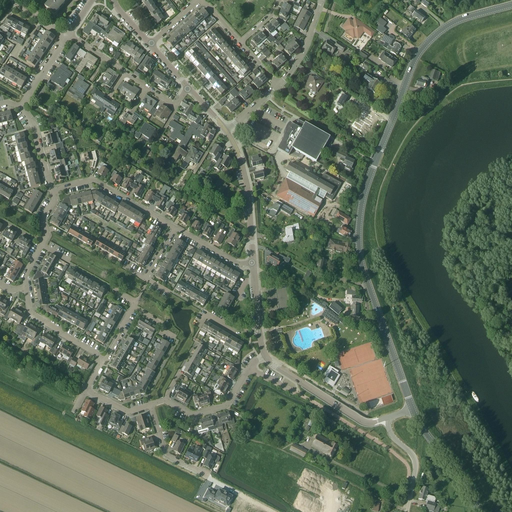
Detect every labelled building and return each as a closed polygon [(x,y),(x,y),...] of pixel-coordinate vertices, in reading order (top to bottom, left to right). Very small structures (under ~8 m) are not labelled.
[(51,0),(45,8),(54,16),(67,0),(51,0)] [(150,0),(144,5),(147,10),(154,5),(150,0)] [(288,0),(289,0),(288,3),(298,8),(300,5),(296,3),(298,0),(288,0)] [(297,11),(298,8),(288,3),(286,5),(284,4),(281,9),(288,13),(291,8),(297,11)] [(154,5),(147,10),(151,14),(157,10),(154,5)] [(410,5),(407,10),(412,13),(416,9),(410,5)] [(160,8),(158,10),(157,10),(151,14),(154,19),(161,15),(163,13),(160,8)] [(288,13),(281,9),(278,15),(280,16),(279,19),(286,22),(289,17),(287,16),(288,13)] [(203,10),(198,14),(204,20),(208,16),(207,15),(205,12),(203,10)] [(302,10),(298,18),(307,23),(311,14),(302,10)] [(413,15),(415,17),(422,22),(426,17),(419,12),(417,11),(413,15)] [(97,13),(90,23),(95,26),(99,21),(107,26),(110,21),(97,13)] [(199,24),(204,20),(198,14),(194,18),(199,24)] [(161,15),(154,19),(158,25),(164,20),(161,15)] [(9,30),(10,28),(14,20),(8,17),(4,25),(3,28),(9,30)] [(195,28),(199,24),(194,18),(189,22),(195,28)] [(307,23),(298,18),(294,27),(303,31),(307,23)] [(15,30),(19,23),(14,20),(10,28),(15,30)] [(269,25),(275,31),(279,26),(274,20),(269,25)] [(349,20),(343,28),(346,30),(356,37),(358,39),(363,31),(367,34),(370,30),(366,27),(357,21),(355,24),(352,22),(349,20)] [(102,31),(95,26),(90,23),(90,22),(83,33),(88,36),(92,30),(99,35),(99,36),(103,39),(106,35),(107,34),(102,31)] [(185,26),(190,32),(195,28),(189,22),(185,26)] [(21,33),(24,26),(19,23),(15,30),(21,33)] [(275,45),(275,44),(277,42),(275,40),(270,35),(275,31),(269,25),(265,29),(267,31),(264,33),(273,42),(275,45)] [(386,30),(380,25),(376,30),(382,35),(386,30)] [(24,26),(21,33),(26,36),(30,29),(24,26)] [(180,30),(186,36),(190,32),(185,26),(180,30)] [(406,28),(402,33),(409,39),(416,30),(411,26),(408,29),(406,28)] [(108,36),(106,35),(103,39),(104,37),(113,43),(114,41),(118,44),(125,35),(114,27),(108,36)] [(180,30),(176,34),(181,40),(183,42),(186,40),(184,38),(186,36),(180,30)] [(211,40),(218,34),(213,30),(207,35),(211,40)] [(43,36),(52,42),(55,38),(46,32),(43,36)] [(270,44),(273,42),(264,33),(262,35),(260,33),(256,37),(261,43),(265,39),(270,44)] [(176,34),(171,38),(177,44),(181,40),(176,34)] [(214,46),(215,44),(221,39),(218,34),(211,40),(210,41),(214,46)] [(52,42),(43,36),(41,40),(49,46),(52,42)] [(261,43),(256,37),(251,41),(252,42),(250,44),(254,48),(256,46),(256,47),(261,43)] [(172,48),(177,44),(171,38),(167,42),(172,48)] [(287,44),(289,46),(294,52),(299,48),(298,47),(300,45),(294,38),(287,44)] [(383,47),(390,52),(393,47),(390,46),(392,43),(382,38),(381,41),(385,43),(383,47)] [(219,49),(226,43),(221,39),(215,44),(217,47),(218,47),(218,48),(219,49)] [(49,46),(41,40),(38,45),(46,51),(49,46)] [(332,55),(336,48),(342,53),(345,48),(337,42),(335,46),(328,41),(322,49),(332,55)] [(136,47),(131,44),(129,42),(127,45),(124,44),(120,49),(130,56),(136,47)] [(230,48),(226,43),(219,49),(223,53),(230,48)] [(393,47),(390,52),(396,56),(401,47),(395,43),(393,47)] [(46,51),(38,45),(35,49),(44,55),(46,51)] [(87,54),(79,49),(74,45),(65,58),(70,62),(75,54),(83,59),(87,54)] [(294,52),(289,46),(284,50),(290,56),(294,52)] [(143,52),(136,47),(130,56),(135,58),(133,61),(139,65),(145,56),(142,54),(143,52)] [(277,47),(275,49),(279,54),(281,56),(284,59),(286,57),(281,52),(277,47)] [(223,53),(221,55),(223,57),(225,55),(228,58),(234,52),(230,48),(223,53)] [(44,55),(35,49),(32,53),(41,59),(44,55)] [(189,60),(195,54),(191,50),(185,55),(189,60)] [(362,51),(359,56),(366,60),(368,56),(362,51)] [(232,62),(238,57),(234,52),(228,58),(232,62)] [(41,59),(32,53),(29,57),(38,63),(41,59)] [(87,53),(87,54),(83,59),(75,71),(80,74),(87,63),(93,67),(97,60),(87,53)] [(385,53),(381,60),(381,61),(391,68),(396,60),(385,53)] [(199,59),(195,54),(189,60),(193,64),(199,59)] [(281,56),(276,60),(281,66),(286,62),(281,56)] [(35,68),(38,63),(29,57),(26,62),(35,68)] [(141,65),(138,69),(142,71),(144,68),(149,71),(153,65),(155,62),(147,57),(141,66),(141,65)] [(236,67),(242,61),(238,57),(232,62),(236,67)] [(203,63),(199,59),(193,64),(197,69),(203,63)] [(281,66),(276,60),(272,64),(277,70),(281,66)] [(240,71),(246,66),(242,61),(236,67),(240,71)] [(365,62),(361,67),(368,72),(372,66),(365,62)] [(207,68),(203,63),(197,69),(201,73),(207,68)] [(0,75),(4,78),(9,69),(4,66),(0,73),(0,75)] [(250,70),(246,66),(240,71),(244,76),(245,74),(247,75),(250,72),(249,71),(250,70)] [(205,78),(211,72),(207,68),(201,73),(205,78)] [(8,80),(13,71),(9,69),(4,78),(8,80)] [(59,69),(52,78),(56,81),(55,83),(59,86),(60,87),(60,86),(63,88),(66,84),(65,83),(68,78),(69,78),(72,73),(66,70),(64,73),(59,69)] [(105,73),(107,75),(105,78),(109,80),(105,85),(110,88),(119,75),(108,69),(105,73)] [(437,82),(440,73),(437,72),(432,70),(429,80),(434,81),(437,82)] [(13,83),(18,74),(13,71),(8,80),(13,83)] [(154,76),(151,80),(158,85),(164,76),(157,71),(156,72),(154,75),(154,76)] [(205,78),(209,82),(215,77),(211,72),(205,78)] [(17,85),(22,76),(18,74),(13,83),(17,85)] [(366,74),(363,80),(369,84),(377,90),(381,84),(372,79),(366,74)] [(71,87),(69,90),(83,99),(84,96),(83,95),(89,86),(83,82),(85,79),(79,75),(77,79),(79,80),(73,89),(71,87)] [(236,75),(232,78),(234,79),(236,82),(237,84),(241,81),(239,79),(238,80),(236,78),(238,76),(236,75)] [(257,79),(262,85),(267,81),(262,75),(257,79)] [(27,79),(22,76),(17,85),(21,88),(27,79)] [(164,76),(158,85),(166,90),(171,81),(164,76)] [(316,93),(324,81),(319,78),(317,81),(310,76),(304,85),(316,93)] [(215,77),(209,82),(213,87),(219,81),(215,77)] [(416,86),(423,88),(425,89),(428,80),(422,78),(421,81),(418,80),(416,86)] [(258,89),(262,85),(257,79),(252,83),(258,89)] [(345,87),(348,90),(354,81),(350,79),(345,87)] [(213,87),(217,91),(223,85),(219,81),(213,87)] [(120,92),(133,100),(139,90),(134,87),(133,88),(126,84),(120,92)] [(377,90),(369,84),(365,89),(367,91),(365,94),(369,97),(370,96),(371,96),(372,95),(371,94),(372,94),(373,93),(374,94),(377,90)] [(227,90),(223,85),(217,91),(221,95),(227,90)] [(248,87),(244,91),(249,97),(253,93),(248,87)] [(234,89),(232,91),(240,101),(242,99),(244,101),(249,97),(244,91),(241,93),(239,92),(238,93),(234,89)] [(103,107),(107,101),(103,99),(105,96),(98,91),(92,100),(103,107)] [(234,99),(230,103),(236,109),(240,105),(238,103),(240,101),(232,91),(229,93),(234,99)] [(342,92),(337,100),(342,103),(348,95),(342,92)] [(143,108),(149,112),(148,114),(151,116),(155,109),(153,108),(156,103),(146,96),(141,103),(144,105),(143,108)] [(225,97),(218,103),(221,107),(223,104),(227,100),(225,97)] [(110,104),(107,101),(103,107),(109,112),(109,113),(109,115),(110,116),(111,116),(112,116),(113,115),(114,114),(119,106),(112,101),(110,104)] [(186,120),(188,118),(191,113),(194,107),(183,101),(180,106),(185,109),(182,114),(180,117),(186,120)] [(348,102),(344,109),(353,114),(357,107),(348,102)] [(236,109),(230,103),(226,107),(231,113),(236,109)] [(171,112),(161,106),(158,111),(155,109),(151,116),(154,118),(155,116),(161,120),(163,117),(166,119),(171,112)] [(5,113),(7,123),(13,121),(12,119),(15,118),(14,111),(10,112),(5,113)] [(360,120),(369,126),(373,118),(371,117),(371,116),(363,111),(361,115),(362,116),(360,120)] [(119,124),(123,127),(127,121),(133,125),(138,118),(133,115),(131,117),(126,113),(119,124)] [(193,121),(190,127),(198,131),(201,127),(198,125),(201,119),(191,113),(188,118),(193,121)] [(283,139),(277,150),(280,152),(283,153),(289,155),(302,159),(304,156),(316,162),(319,158),(322,151),(326,153),(328,150),(329,148),(329,147),(332,143),(328,141),(330,138),(298,120),(297,120),(294,126),(290,124),(287,127),(287,128),(286,130),(286,131),(285,131),(286,131),(287,132),(283,139)] [(178,134),(179,134),(182,128),(172,121),(168,126),(174,130),(170,138),(174,141),(176,138),(178,134)] [(145,123),(139,133),(141,134),(150,139),(155,130),(145,123)] [(199,135),(198,138),(202,140),(204,138),(205,139),(209,133),(213,136),(216,131),(206,124),(203,128),(201,127),(198,131),(201,133),(199,135)] [(192,134),(198,138),(199,135),(201,133),(198,131),(190,127),(184,137),(189,140),(192,134)] [(183,151),(189,140),(184,137),(179,134),(178,134),(176,138),(181,142),(177,147),(183,151)] [(48,147),(55,145),(56,148),(63,146),(62,143),(60,143),(59,138),(56,139),(46,142),(48,147)] [(220,157),(217,156),(221,149),(215,145),(209,154),(213,156),(211,159),(217,163),(218,161),(219,159),(220,157)] [(57,151),(49,153),(51,158),(60,156),(60,155),(65,154),(64,149),(63,149),(63,146),(56,148),(57,151)] [(177,147),(176,150),(171,158),(176,161),(180,155),(185,158),(188,154),(187,153),(186,154),(182,151),(183,151),(177,147)] [(188,154),(185,158),(189,161),(190,159),(196,163),(197,160),(198,161),(199,160),(202,154),(192,148),(189,151),(188,154)] [(90,153),(91,153),(84,155),(85,162),(90,161),(90,162),(91,162),(93,162),(91,168),(95,168),(97,160),(95,152),(90,153)] [(340,159),(340,160),(344,162),(343,165),(346,166),(345,170),(350,172),(354,162),(346,158),(347,156),(343,154),(340,159)] [(251,162),(251,163),(251,164),(252,165),(252,168),(257,167),(257,169),(255,170),(263,168),(264,168),(265,168),(263,163),(262,163),(261,159),(260,159),(259,160),(258,155),(251,157),(252,161),(251,162)] [(52,163),(59,161),(60,164),(67,163),(66,159),(62,161),(60,156),(51,158),(52,163)] [(217,163),(214,168),(219,171),(223,166),(226,168),(226,169),(227,168),(232,160),(225,156),(222,161),(219,159),(218,161),(217,163)] [(61,168),(54,169),(55,174),(65,172),(63,167),(68,166),(67,163),(60,164),(61,168)] [(97,169),(100,171),(98,174),(105,178),(108,172),(105,170),(107,166),(101,163),(97,169)] [(276,196),(305,212),(305,211),(308,213),(307,214),(314,217),(323,200),(324,197),(331,201),(341,184),(324,174),(320,181),(308,174),(310,172),(305,169),(303,171),(290,164),(286,171),(289,173),(286,179),(276,196)] [(256,173),(253,174),(253,177),(253,178),(254,179),(254,180),(259,179),(260,180),(261,181),(263,180),(264,179),(264,178),(263,174),(265,173),(264,168),(263,168),(255,170),(256,173)] [(67,171),(65,172),(55,174),(57,182),(63,180),(62,178),(66,177),(69,176),(67,171)] [(111,182),(118,186),(122,179),(115,176),(117,173),(114,171),(111,177),(113,178),(111,182)] [(223,184),(225,181),(220,177),(218,180),(218,181),(212,189),(221,196),(228,187),(223,184)] [(122,188),(128,192),(130,188),(133,189),(133,188),(137,182),(138,180),(135,178),(133,182),(131,181),(127,179),(122,188)] [(133,188),(133,189),(135,190),(135,191),(133,194),(139,198),(140,196),(144,189),(138,185),(141,180),(139,179),(138,180),(137,182),(133,188)] [(9,189),(4,187),(0,193),(0,194),(4,197),(9,189)] [(9,189),(4,197),(9,200),(13,192),(9,189)] [(30,200),(37,204),(42,195),(35,191),(30,200)] [(96,192),(91,193),(92,201),(93,201),(95,200),(97,202),(101,194),(96,192)] [(149,192),(144,201),(150,204),(152,201),(155,202),(159,195),(158,195),(156,194),(155,195),(149,192)] [(96,203),(101,206),(106,197),(101,194),(97,202),(96,203)] [(157,203),(155,207),(161,211),(166,202),(168,199),(162,196),(161,197),(159,195),(155,202),(157,203)] [(106,197),(101,206),(106,208),(110,200),(106,197)] [(61,204),(68,208),(69,206),(71,206),(69,198),(64,200),(62,203),(61,204)] [(31,214),(37,204),(30,200),(24,210),(31,214)] [(115,203),(110,200),(106,208),(110,211),(115,203)] [(168,210),(166,214),(173,217),(176,211),(172,209),(174,204),(170,201),(166,209),(168,210)] [(115,214),(117,211),(116,211),(120,205),(115,203),(110,211),(115,214)] [(121,214),(126,206),(121,203),(120,205),(116,211),(117,211),(121,214)] [(69,209),(68,208),(61,204),(58,209),(67,214),(69,209)] [(274,217),(276,213),(280,207),(274,204),(272,208),(266,210),(266,212),(274,217)] [(126,206),(121,214),(126,217),(130,208),(126,206)] [(130,219),(135,211),(130,208),(126,217),(130,219)] [(58,209),(55,213),(64,218),(67,214),(58,209)] [(189,219),(185,216),(186,213),(181,210),(178,215),(182,217),(179,221),(186,225),(189,219)] [(135,222),(140,214),(135,211),(130,219),(135,222)] [(333,217),(333,218),(335,219),(347,226),(351,219),(338,212),(339,212),(336,211),(332,218),(333,218),(333,217)] [(66,220),(64,218),(55,213),(53,218),(61,223),(63,224),(66,220)] [(145,217),(140,214),(135,222),(140,225),(145,217)] [(61,223),(53,218),(50,223),(58,228),(61,223)] [(193,225),(191,228),(198,232),(201,225),(195,222),(197,219),(194,218),(190,223),(193,225)] [(226,233),(222,231),(221,230),(224,226),(220,223),(215,232),(218,233),(216,237),(213,241),(220,245),(226,233)] [(215,227),(208,226),(208,225),(205,224),(202,229),(205,231),(202,235),(209,239),(213,232),(214,232),(215,227)] [(293,240),(291,230),(294,229),(294,230),(299,229),(298,224),(293,225),(293,226),(285,228),(285,231),(286,235),(283,241),(284,242),(293,240)] [(343,225),(341,228),(339,234),(348,239),(351,232),(345,230),(347,227),(343,225)] [(68,234),(73,236),(77,229),(73,226),(68,234)] [(151,231),(159,235),(161,230),(154,226),(151,231)] [(3,240),(4,238),(7,240),(12,231),(7,229),(2,237),(1,239),(3,240)] [(77,239),(82,231),(77,229),(73,236),(77,239)] [(229,233),(232,235),(227,243),(234,247),(237,243),(238,244),(241,238),(233,233),(235,230),(232,229),(229,233)] [(10,244),(11,242),(16,234),(12,231),(7,240),(9,241),(8,243),(10,244)] [(82,241),(86,234),(82,231),(77,239),(82,241)] [(159,235),(151,231),(149,235),(156,240),(159,235)] [(86,244),(91,237),(86,234),(82,241),(86,244)] [(156,240),(149,235),(146,240),(153,244),(156,240)] [(17,248),(18,246),(21,248),(25,239),(21,237),(16,245),(15,247),(17,248)] [(91,237),(86,244),(91,247),(94,248),(95,246),(98,241),(95,239),(91,237)] [(99,238),(98,241),(95,246),(100,248),(104,241),(99,238)] [(21,248),(19,250),(23,252),(22,253),(25,255),(26,255),(30,248),(30,247),(28,245),(30,242),(25,239),(21,248)] [(151,248),(153,244),(146,240),(143,244),(146,245),(151,248)] [(174,245),(183,250),(186,245),(177,240),(174,245)] [(330,240),(328,249),(328,250),(348,254),(350,245),(330,240)] [(108,243),(104,241),(100,248),(104,251),(108,243)] [(108,253),(113,246),(108,243),(104,251),(108,253)] [(153,249),(151,248),(146,245),(143,250),(151,254),(153,249)] [(172,249),(180,254),(183,250),(174,245),(172,249)] [(113,256),(117,249),(113,246),(108,253),(113,256)] [(117,259),(121,251),(117,249),(113,256),(117,259)] [(180,254),(172,249),(169,254),(177,259),(180,254)] [(148,258),(151,254),(143,250),(141,254),(148,258)] [(193,259),(197,262),(202,253),(197,250),(193,259)] [(121,251),(117,259),(122,261),(126,254),(121,251)] [(202,264),(207,256),(202,253),(197,262),(202,264)] [(141,254),(138,258),(138,259),(145,263),(148,258),(141,254)] [(175,264),(177,259),(169,254),(166,259),(175,264)] [(277,267),(281,260),(285,262),(287,259),(280,255),(278,258),(271,254),(267,262),(277,267)] [(48,259),(56,264),(58,259),(50,255),(48,259)] [(207,267),(211,259),(207,256),(202,264),(207,267)] [(137,264),(139,265),(139,266),(139,265),(143,267),(145,263),(138,259),(138,258),(136,257),(133,263),(137,265),(137,264)] [(56,264),(48,259),(45,263),(54,268),(56,264)] [(164,263),(172,268),(175,264),(166,259),(164,263)] [(211,259),(207,267),(211,270),(216,261),(211,259)] [(325,273),(327,261),(319,259),(317,271),(325,273)] [(13,266),(20,270),(23,266),(15,261),(13,266)] [(211,270),(216,272),(221,264),(216,261),(211,270)] [(54,268),(45,263),(43,267),(51,272),(54,268)] [(169,273),(172,268),(164,263),(161,268),(169,273)] [(221,275),(226,267),(221,264),(216,272),(221,275)] [(18,274),(20,270),(13,266),(10,270),(18,274)] [(49,277),(51,272),(43,267),(41,272),(49,277)] [(221,275),(226,278),(230,270),(226,267),(221,275)] [(167,277),(169,273),(161,268),(158,272),(167,277)] [(72,281),(76,273),(72,271),(68,269),(65,274),(69,276),(68,279),(72,281)] [(15,278),(18,274),(10,270),(8,274),(15,278)] [(235,272),(230,270),(226,278),(230,281),(235,272)] [(33,281),(35,281),(44,279),(49,279),(50,278),(38,271),(33,279),(33,281)] [(305,283),(311,273),(308,271),(302,281),(305,283)] [(164,282),(167,277),(158,272),(155,277),(164,282)] [(240,275),(235,272),(230,281),(235,283),(240,275)] [(71,283),(75,286),(81,276),(76,273),(72,281),(71,283)] [(13,283),(15,278),(8,274),(5,278),(13,283)] [(75,286),(79,288),(85,278),(81,276),(75,286)] [(83,290),(85,288),(89,280),(85,278),(79,288),(83,290)] [(89,291),(93,283),(89,280),(85,288),(89,291)] [(184,285),(179,282),(175,289),(180,292),(184,285)] [(93,293),(97,285),(93,283),(89,291),(93,293)] [(186,283),(184,285),(180,292),(185,295),(190,285),(186,283)] [(92,295),(96,298),(102,287),(97,285),(93,293),(92,295)] [(190,285),(185,295),(189,297),(195,288),(190,285)] [(100,300),(101,298),(106,290),(102,287),(96,298),(100,300)] [(200,291),(195,288),(189,297),(194,300),(200,291)] [(348,288),(347,294),(352,294),(352,298),(351,303),(352,303),(352,317),(358,317),(359,303),(362,303),(362,299),(362,298),(360,298),(356,298),(356,292),(348,288)] [(194,300),(199,303),(203,296),(204,294),(200,291),(194,300)] [(226,293),(223,298),(232,303),(234,298),(226,293)] [(203,296),(199,303),(204,306),(208,299),(209,296),(204,294),(203,296)] [(229,308),(232,303),(223,298),(220,303),(229,308)] [(8,307),(6,306),(8,302),(3,299),(0,304),(0,309),(2,311),(0,314),(4,316),(8,307)] [(334,302),(329,308),(338,316),(343,310),(334,302)] [(229,308),(220,303),(217,308),(226,313),(229,308)] [(42,309),(51,315),(57,318),(58,316),(62,308),(56,305),(54,308),(50,306),(50,305),(48,305),(41,307),(42,309)] [(122,311),(115,306),(112,305),(109,310),(112,311),(120,315),(122,311)] [(11,319),(14,321),(19,312),(13,308),(11,313),(8,311),(3,319),(7,321),(8,318),(11,320),(11,319)] [(62,308),(58,316),(62,318),(66,310),(65,310),(62,308)] [(66,310),(62,318),(66,321),(71,313),(67,311),(68,309),(67,308),(65,310),(66,310)] [(336,324),(340,319),(327,309),(324,313),(329,317),(330,316),(332,317),(330,320),(336,324)] [(120,315),(112,311),(109,315),(118,319),(120,315)] [(19,312),(14,321),(16,323),(19,325),(19,324),(25,315),(19,312)] [(75,315),(70,323),(74,326),(79,318),(79,317),(76,316),(77,313),(75,312),(74,315),(75,315)] [(71,313),(66,321),(70,323),(75,315),(74,315),(71,313)] [(109,315),(107,319),(115,324),(118,319),(109,315)] [(83,320),(79,328),(83,330),(86,324),(87,323),(87,322),(84,320),(85,318),(83,317),(82,319),(83,320)] [(79,318),(74,326),(79,328),(83,320),(82,319),(79,318)] [(136,327),(140,329),(145,320),(141,318),(136,327)] [(115,324),(107,319),(105,323),(113,328),(115,324)] [(143,328),(145,330),(149,323),(145,320),(140,329),(142,330),(143,328)] [(205,322),(201,329),(200,332),(205,335),(206,332),(210,325),(205,322)] [(113,328),(105,323),(102,327),(110,332),(113,328)] [(149,323),(145,330),(147,331),(145,333),(147,334),(153,325),(149,323)] [(19,325),(14,333),(17,335),(18,333),(22,326),(19,324),(19,325)] [(28,324),(25,328),(22,326),(18,333),(21,335),(23,333),(28,336),(33,327),(28,324)] [(153,325),(147,334),(151,337),(157,327),(153,325)] [(206,332),(211,335),(215,328),(210,325),(206,332)] [(36,334),(39,330),(33,327),(28,336),(33,339),(32,341),(35,343),(39,336),(36,334)] [(110,332),(102,327),(100,332),(108,336),(110,332)] [(220,331),(215,328),(211,335),(209,337),(214,340),(220,331)] [(224,333),(220,331),(214,340),(219,343),(220,340),(222,338),(224,333)] [(108,336),(100,332),(98,336),(106,341),(108,336)] [(225,343),(229,336),(224,333),(222,338),(220,340),(225,343)] [(45,334),(43,338),(39,336),(35,343),(35,344),(37,345),(38,346),(40,343),(45,346),(51,337),(45,334)] [(103,345),(106,341),(98,336),(95,340),(103,345)] [(234,339),(229,336),(225,343),(224,345),(228,348),(234,339)] [(54,344),(56,340),(51,337),(45,346),(51,349),(49,352),(52,354),(57,346),(54,344)] [(125,342),(133,346),(136,342),(128,337),(125,342)] [(238,341),(234,339),(228,348),(233,351),(236,345),(238,341)] [(159,345),(167,349),(170,344),(162,340),(159,345)] [(243,344),(238,341),(236,345),(233,351),(238,354),(239,351),(243,344)] [(133,346),(125,342),(123,346),(131,351),(133,346)] [(155,348),(157,349),(164,354),(167,349),(159,345),(157,344),(155,348)] [(196,350),(205,355),(208,350),(199,345),(196,350)] [(73,351),(63,346),(59,352),(69,358),(66,363),(69,365),(69,364),(70,364),(73,359),(70,357),(73,351)] [(131,351),(123,346),(120,350),(128,355),(131,351)] [(164,354),(157,349),(154,354),(161,358),(164,354)] [(128,355),(120,350),(118,354),(126,359),(128,355)] [(205,355),(196,350),(194,354),(202,359),(205,355)] [(123,363),(126,359),(118,354),(115,359),(123,363)] [(161,358),(154,354),(151,359),(159,363),(161,358)] [(202,359),(194,354),(191,359),(200,364),(202,359)] [(73,358),(73,359),(70,364),(75,367),(77,364),(86,370),(86,372),(89,373),(94,365),(90,363),(91,362),(81,356),(78,361),(73,358)] [(115,359),(113,363),(121,367),(123,369),(125,364),(123,363),(115,359)] [(156,368),(159,363),(151,359),(148,363),(156,368)] [(200,364),(191,359),(189,363),(197,368),(200,364)] [(121,367),(113,363),(110,367),(118,372),(121,367)] [(146,368),(147,369),(153,372),(156,368),(148,363),(146,368)] [(195,372),(197,368),(189,363),(186,368),(195,372)] [(227,371),(235,376),(238,371),(233,368),(235,366),(229,363),(228,366),(230,367),(227,371)] [(338,372),(338,371),(329,366),(324,376),(327,377),(324,382),(333,387),(339,376),(337,374),(338,372)] [(192,377),(195,372),(186,368),(184,372),(185,373),(184,376),(190,380),(192,377)] [(155,373),(153,372),(147,369),(145,374),(152,378),(155,373)] [(233,381),(235,376),(227,371),(224,376),(223,374),(221,377),(226,380),(228,378),(233,381)] [(142,378),(150,383),(152,378),(145,374),(142,378)] [(99,389),(104,391),(108,383),(105,381),(107,379),(102,377),(99,382),(102,383),(99,389)] [(216,384),(219,386),(227,391),(230,386),(225,383),(226,380),(221,377),(219,380),(216,384)] [(150,383),(142,378),(139,383),(140,384),(148,388),(147,387),(150,383)] [(108,383),(104,391),(109,394),(111,388),(114,390),(117,384),(112,382),(111,384),(108,383)] [(145,392),(148,388),(140,384),(138,386),(140,395),(142,394),(143,395),(145,394),(146,392),(145,392)] [(179,400),(184,392),(186,389),(181,387),(178,386),(175,391),(178,392),(175,397),(179,400)] [(219,386),(216,390),(214,389),(212,392),(218,395),(219,392),(224,395),(227,391),(219,386)] [(125,399),(130,397),(127,389),(122,391),(122,392),(121,393),(117,399),(121,401),(121,400),(122,401),(125,400),(125,399)] [(184,392),(179,400),(184,403),(187,398),(190,400),(193,394),(188,391),(185,390),(184,392)] [(206,392),(206,394),(202,396),(204,405),(210,403),(208,400),(212,399),(209,391),(206,392)] [(195,404),(198,403),(199,407),(204,405),(202,396),(197,397),(196,395),(193,396),(195,404)] [(91,409),(94,404),(92,403),(92,402),(91,401),(90,401),(89,402),(86,400),(84,404),(83,407),(81,411),(85,413),(83,417),(90,420),(95,411),(91,409)] [(101,407),(96,416),(100,418),(98,421),(97,424),(103,427),(104,424),(107,418),(108,416),(106,415),(108,411),(101,407)] [(225,423),(228,422),(229,425),(234,424),(233,417),(230,418),(228,412),(222,414),(225,423)] [(119,428),(122,422),(118,420),(120,417),(114,414),(111,421),(110,420),(108,424),(115,427),(115,426),(119,428)] [(218,422),(216,423),(217,429),(218,432),(223,431),(222,427),(223,427),(222,424),(225,423),(222,414),(216,416),(218,422)] [(140,431),(150,428),(149,428),(150,427),(149,424),(148,424),(148,423),(147,421),(148,421),(147,421),(145,415),(146,415),(136,418),(141,431),(140,431)] [(211,417),(205,419),(208,428),(209,432),(215,430),(214,429),(217,429),(216,423),(213,423),(211,417)] [(208,428),(205,419),(199,421),(201,426),(196,427),(198,435),(209,432),(208,428)] [(127,436),(132,427),(131,427),(131,426),(129,425),(128,426),(126,424),(124,428),(121,427),(122,426),(118,434),(122,436),(123,434),(127,436)] [(338,445),(329,441),(318,435),(311,447),(324,453),(332,458),(338,445)] [(151,437),(140,441),(142,446),(143,445),(144,445),(146,450),(148,450),(148,451),(156,448),(154,442),(153,442),(152,441),(151,437)] [(180,454),(185,445),(177,441),(173,451),(180,454)] [(307,451),(293,444),(289,451),(304,458),(307,451)] [(199,454),(202,450),(197,447),(194,452),(189,449),(185,457),(196,462),(200,455),(199,454)] [(215,457),(215,458),(208,455),(209,453),(206,451),(203,457),(206,459),(203,466),(211,470),(215,462),(216,463),(217,463),(219,459),(219,457),(217,456),(215,457)] [(434,498),(427,496),(429,489),(422,487),(418,499),(425,501),(425,502),(427,503),(426,509),(433,511),(435,504),(433,503),(434,499),(434,498)] [(208,490),(204,498),(214,502),(215,499),(227,506),(231,497),(227,495),(227,494),(224,493),(219,491),(217,495),(208,490)] [(370,511),(372,511),(378,511),(380,504),(374,503),(373,506),(370,505),(369,508),(371,509),(370,511)]
